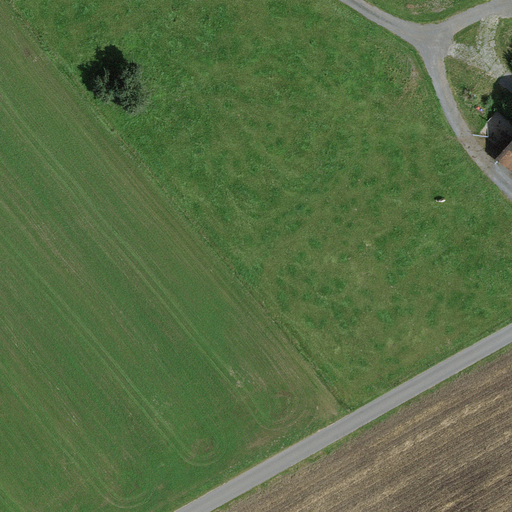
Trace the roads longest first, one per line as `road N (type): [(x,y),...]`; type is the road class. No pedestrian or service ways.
road 1 (unclassified): [(511,335),(200,511)]
road 2 (track): [(353,0),(437,50),(466,126),(511,190)]
